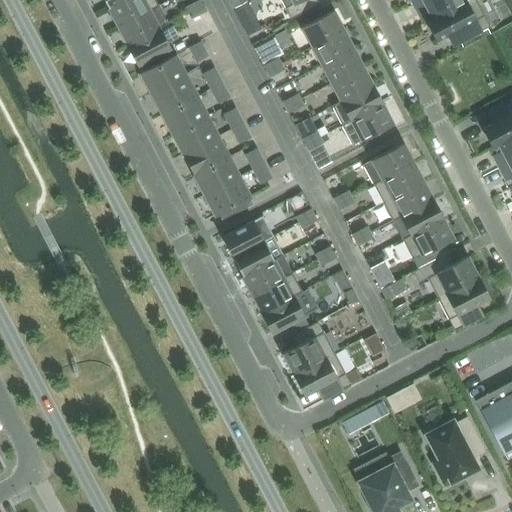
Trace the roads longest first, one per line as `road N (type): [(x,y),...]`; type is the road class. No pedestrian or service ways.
road 1 (tertiary): [(278,511),(9,0)]
road 2 (residential): [(288,426),(274,420),(57,0)]
road 3 (residential): [(511,257),(375,0)]
road 4 (residential): [(288,426),(511,313)]
road 5 (tertiary): [(0,314),(103,511)]
